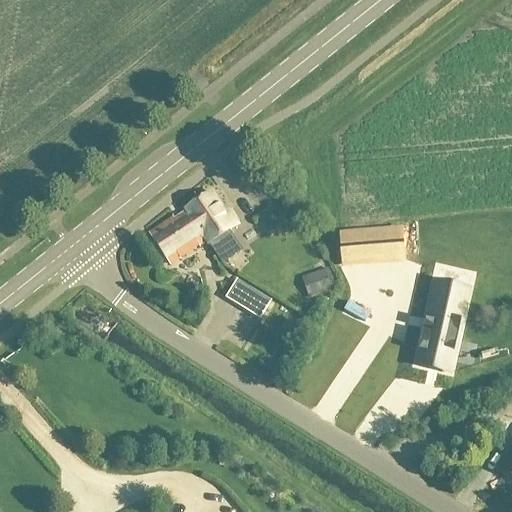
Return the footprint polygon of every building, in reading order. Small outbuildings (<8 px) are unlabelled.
[(187,213),(207,243),(209,246),(238,227),(228,212),(224,214),(210,194),(185,210),(187,213)] [(207,243),(187,213),(174,221),(172,218),(149,234),(170,266),(198,247),(199,248),(207,243)] [(399,234),(343,239),(346,266),(402,261),(399,234)] [(303,279),(309,300),(336,291),(330,270),(303,279)] [(237,282),(226,299),(261,321),(271,304),(237,282)] [(425,331),(417,366),(449,373),(461,321),(460,321),(464,306),(432,299),(429,314),(427,322),(426,321),(426,323),(427,323),(426,330),(424,329),(424,331),(425,331)] [(511,478),(511,452),(500,470),(511,478)]
